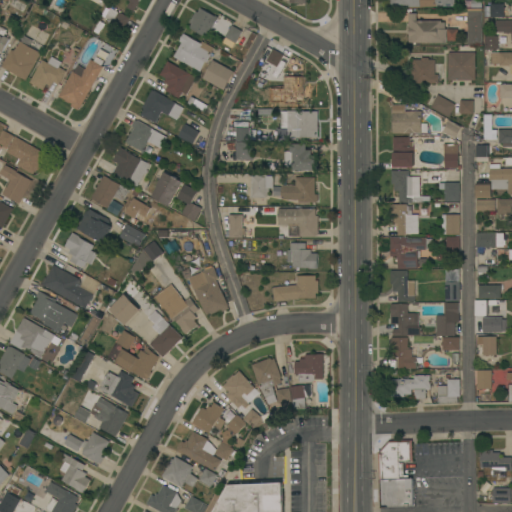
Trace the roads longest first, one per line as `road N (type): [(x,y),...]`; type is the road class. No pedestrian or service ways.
road 1 (residential): [(356,323),(251,332),(186,376),(112,511)]
road 2 (residential): [(166,0),(0,294)]
road 3 (tertiary): [(356,323),(353,0)]
road 4 (tertiary): [(356,511),(356,323)]
road 5 (residential): [(356,426),(511,420)]
road 6 (residential): [(354,66),(231,0)]
